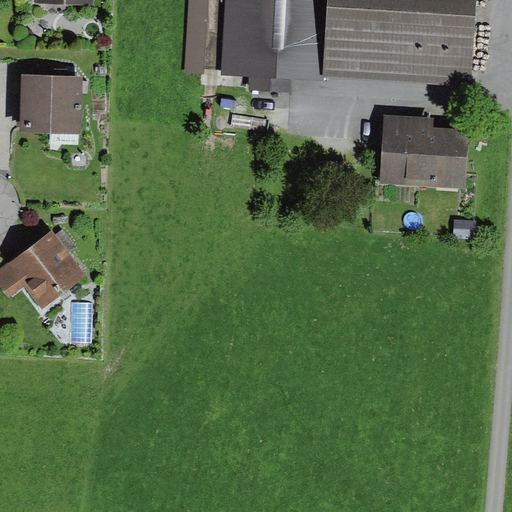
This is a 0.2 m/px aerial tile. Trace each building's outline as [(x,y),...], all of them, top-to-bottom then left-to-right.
[(209,0),(189,0),(184,74),(204,76),(209,0)] [(218,0),(215,79),(460,90),(464,0),(218,0)] [(82,77),(23,77),(22,133),(81,134),(82,77)] [(435,121),(385,117),(380,185),(466,192),(470,134),(434,132),(435,121)] [(477,223),(454,220),(453,238),(475,240),(477,223)] [(53,231),(0,270),(0,284),(11,299),(25,288),(42,311),(86,278),(67,253),(76,247),(63,230),(56,235),(53,231)]
